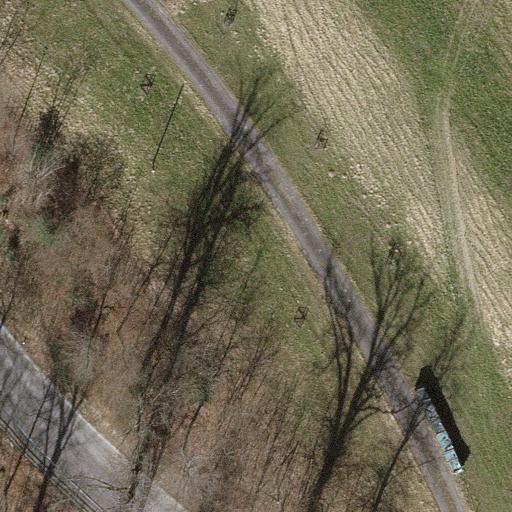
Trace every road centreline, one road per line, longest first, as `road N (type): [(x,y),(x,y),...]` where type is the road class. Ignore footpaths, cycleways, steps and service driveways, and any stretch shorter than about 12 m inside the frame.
road 1 (track): [(442,511),(262,171),(124,0)]
road 2 (tertiary): [(153,511),(54,425),(0,364)]
